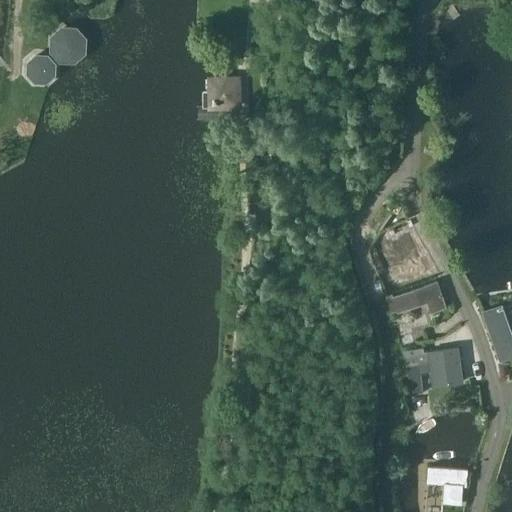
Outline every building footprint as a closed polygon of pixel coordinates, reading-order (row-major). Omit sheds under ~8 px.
[(77,64),(89,54),(89,38),(79,27),(64,26),(52,37),(52,52),(62,63),(77,64)] [(48,83),(57,75),(58,63),(50,54),(38,54),(29,62),(28,74),(36,83),(48,83)] [(210,109),(243,109),(243,75),(210,75),(210,109)] [(395,213),(400,206),(389,199),(385,206),(395,213)] [(389,268),(424,251),(414,230),(379,247),(389,268)] [(386,296),(389,295),(400,291),(391,269),(382,273),(378,275),(386,296)] [(448,306),(439,280),(394,296),(399,312),(430,301),(433,311),(448,306)] [(511,331),(502,304),(483,311),(501,362),(511,358),(511,331)] [(401,348),(407,346),(416,344),(413,333),(403,335),(398,337),(401,348)] [(435,386),(466,382),(461,346),(430,350),(431,361),(435,386)] [(413,364),(431,361),(430,350),(423,351),(423,347),(408,349),(404,350),(406,365),(413,364)] [(501,373),(511,372),(511,361),(500,363),(501,373)] [(427,465),(426,483),(444,484),(443,502),(461,504),(462,485),(467,486),(468,468),(427,465)]
